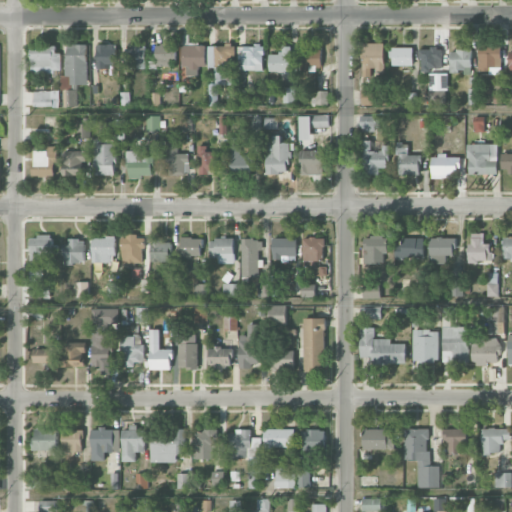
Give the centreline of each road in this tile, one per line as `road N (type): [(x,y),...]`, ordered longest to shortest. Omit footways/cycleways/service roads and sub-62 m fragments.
road 1 (tertiary): [(511,13),(0,16)]
road 2 (residential): [(511,206),(0,208)]
road 3 (residential): [(511,397),(0,399)]
road 4 (residential): [(13,511),(14,0)]
road 5 (residential): [(344,511),(344,0)]
